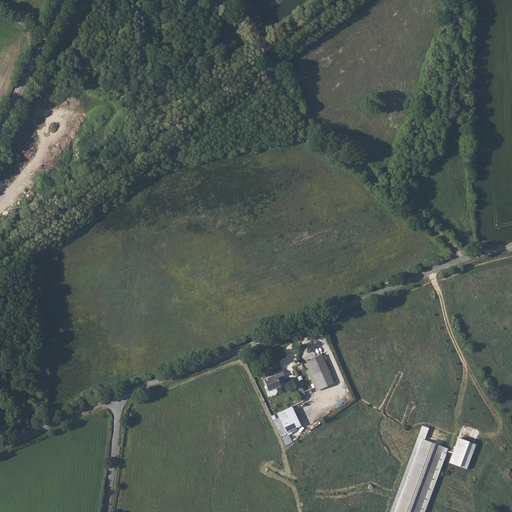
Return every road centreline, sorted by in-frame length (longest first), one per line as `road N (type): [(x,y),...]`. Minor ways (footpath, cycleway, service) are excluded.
road 1 (unclassified): [(511,247),(466,257),(116,396)]
road 2 (track): [(271,59),(316,135),(466,257)]
road 3 (residential): [(65,0),(0,133)]
road 4 (unclassified): [(116,396),(0,444)]
